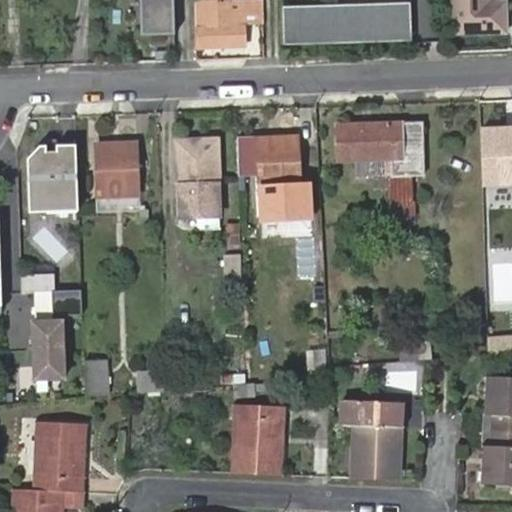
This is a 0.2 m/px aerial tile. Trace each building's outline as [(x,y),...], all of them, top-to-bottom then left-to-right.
[(177,31),(175,0),(144,0),(145,13),(144,13),(144,32),(177,31)] [(240,9),(239,0),(205,0),(197,0),(198,44),(241,44),(241,27),(240,9)] [(258,0),(239,0),(240,9),(241,27),(260,27),(258,0)] [(470,22),(470,26),(502,26),(501,2),(486,3),(485,0),(450,0),(451,30),(464,30),(464,27),(464,23),(470,22)] [(409,37),(409,4),(379,5),(380,38),(409,37)] [(379,5),(283,8),(284,41),(380,38),(379,5)] [(375,155),(376,175),(388,175),(388,200),(413,199),(412,174),(423,173),(420,120),(337,123),(338,156),(375,155)] [(511,127),(481,129),(483,188),(511,187),(511,127)] [(252,139),(254,187),(270,187),(270,210),(295,209),(292,137),(252,139)] [(210,139),(170,141),(171,185),(177,185),(177,192),(171,193),(171,216),(188,216),(212,215),(210,139)] [(97,141),(98,195),(138,193),(137,141),(97,141)] [(77,145),(40,146),(28,159),(30,214),(79,213),(77,145)] [(270,187),(254,187),(255,210),(270,210),(270,187)] [(212,215),(188,216),(189,226),(192,230),(212,230),(212,215)] [(36,309),(80,309),(80,286),(55,286),(55,271),(22,270),(22,288),(37,288),(36,309)] [(65,320),(31,321),(33,383),(66,382),(65,320)] [(259,346),(260,372),(280,371),(280,345),(259,346)] [(82,361),(83,396),(107,394),(105,360),(82,361)] [(485,433),(511,434),(511,379),(481,378),(480,399),(487,400),(485,433)] [(480,399),(479,433),(485,433),(487,400),(480,399)] [(345,427),(344,479),(392,481),(395,404),(336,401),(334,426),(345,427)] [(228,406),(225,473),(265,474),(266,444),(271,444),(273,409),(228,406)] [(72,455),(77,456),(78,425),(30,422),(27,490),(71,492),(72,455)] [(511,434),(485,433),(484,464),(478,464),(477,487),(511,487),(511,434)] [(75,507),(75,492),(71,492),(27,490),(7,490),(5,511),(55,511),(55,508),(75,507)]
